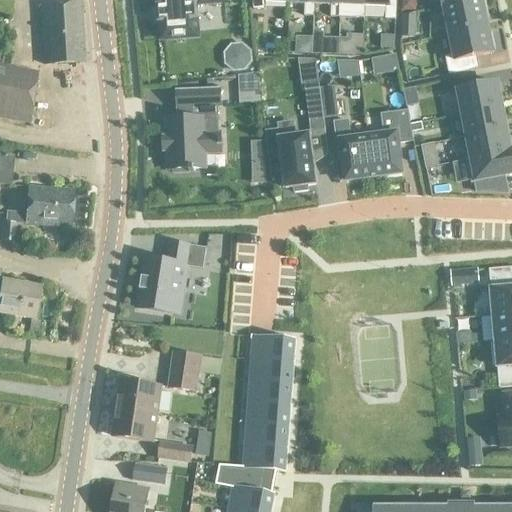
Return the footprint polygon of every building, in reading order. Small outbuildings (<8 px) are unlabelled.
[(129,0),(127,20),(143,22),(145,1),(137,0),(129,0)] [(158,0),(159,8),(157,8),(159,25),(160,24),(162,41),(198,38),(196,21),(197,21),(196,6),(227,3),(227,0),(158,0)] [(251,0),(253,10),(263,11),(264,3),(288,4),(288,0),(251,0)] [(288,0),(288,4),(304,5),(304,17),(314,17),(314,5),(313,0),(288,0)] [(340,18),(340,0),(313,0),(314,5),(331,6),(330,18),(340,18)] [(364,0),(340,0),(340,18),(364,19),(365,7),(364,7),(364,0)] [(365,7),(386,8),(385,20),(396,20),(396,1),(389,1),(389,0),(364,0),(364,7),(365,7)] [(449,36),(488,27),(486,27),(485,19),(488,18),(484,0),(478,0),(443,7),(449,36)] [(83,64),(79,5),(40,7),(44,66),(83,64)] [(403,17),(402,36),(413,37),(414,17),(403,17)] [(476,58),(494,54),(493,52),(495,51),(491,35),(488,35),(487,29),(488,28),(488,27),(449,36),(453,55),(445,57),(449,76),(479,69),(476,58)] [(326,34),(315,34),(315,55),(325,55),(326,34)] [(395,37),(382,36),(382,49),(395,49),(395,37)] [(349,40),(339,40),(339,56),(348,56),(349,40)] [(197,60),(197,45),(165,44),(165,59),(197,60)] [(0,65),(0,91),(32,98),(36,73),(0,65)] [(237,75),(237,91),(259,91),(256,73),(237,75)] [(478,88),(453,93),(454,94),(458,116),(463,116),(502,108),(497,84),(478,88)] [(320,90),(324,119),(338,118),(335,89),(320,90)] [(325,130),(324,119),(320,90),(306,92),(311,131),(325,130)] [(414,90),(403,92),(406,107),(417,105),(414,90)] [(32,98),(0,91),(0,118),(28,123),(32,98)] [(240,102),(163,108),(169,170),(246,164),(240,102)] [(502,108),(463,116),(467,138),(506,130),(502,108)] [(373,178),(401,174),(397,144),(413,142),(407,113),(381,116),(383,130),(367,133),(373,178)] [(373,178),(367,133),(349,135),(347,122),(334,124),(338,152),(342,151),(346,182),(373,178)] [(423,131),(422,123),(410,126),(412,134),(423,131)] [(506,130),(467,138),(472,160),(511,152),(506,130)] [(315,186),(308,136),(280,140),(279,131),(266,133),(268,152),(280,151),(285,190),(293,189),(294,194),(308,192),(307,187),(315,186)] [(272,184),(269,164),(266,143),(251,143),(251,164),(252,185),(272,184)] [(427,169),(438,167),(434,145),(423,147),(427,169)] [(511,176),(511,158),(511,152),(472,160),(467,161),(472,185),(476,184),(504,178),(511,176)] [(476,184),(477,191),(507,195),(504,178),(476,184)] [(25,226),(69,229),(72,192),(28,189),(25,226)] [(3,223),(2,241),(15,242),(16,224),(3,223)] [(138,309),(172,314),(179,315),(183,293),(187,268),(203,270),(206,249),(170,244),(167,263),(146,260),(138,309)] [(511,315),(511,270),(489,272),(493,317),(511,315)] [(0,314),(33,321),(38,291),(0,283),(0,314)] [(511,315),(493,317),(495,342),(511,340),(511,315)] [(456,333),(457,344),(472,343),(471,332),(456,333)] [(293,363),(295,341),(253,338),(251,360),(293,363)] [(499,389),(511,388),(511,340),(495,342),(499,389)] [(172,354),(167,389),(194,393),(199,358),(172,354)] [(291,385),(293,363),(251,360),(249,382),(291,385)] [(291,385),(249,382),(248,404),(290,408),(291,385)] [(120,383),(116,410),(156,416),(160,388),(120,383)] [(476,392),(463,393),(464,402),(477,401),(476,392)] [(511,395),(503,396),(505,419),(499,420),(502,449),(511,447),(511,395)] [(248,404),(246,427),(288,430),(290,408),(248,404)] [(156,416),(116,410),(112,438),(152,444),(156,416)] [(286,452),(288,430),(246,427),(244,449),(286,452)] [(482,467),(479,439),(466,440),(469,468),(482,467)] [(156,461),(189,466),(192,448),(159,444),(156,461)] [(209,447),(197,445),(195,457),(208,459),(209,447)] [(276,472),(285,472),(286,452),(244,449),(243,471),(261,473),(276,474),(276,472)] [(167,471),(135,466),(132,483),(163,488),(167,471)] [(276,474),(261,473),(243,471),(219,467),(215,486),(232,489),(232,488),(271,495),(274,481),(276,474)] [(114,511),(144,511),(148,492),(118,486),(113,511),(114,511)] [(232,489),(228,509),(242,511),(270,511),(274,496),(271,495),(232,488),(232,489)]
